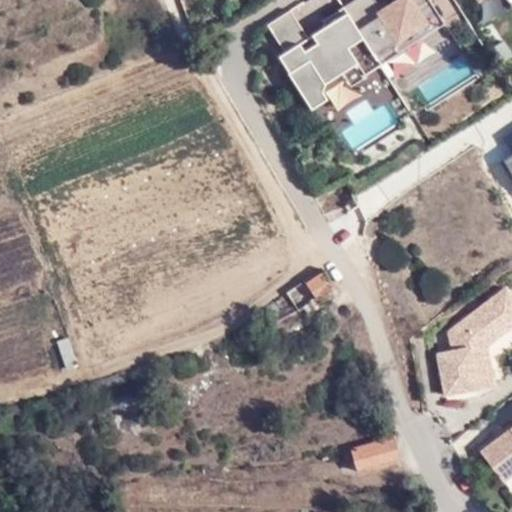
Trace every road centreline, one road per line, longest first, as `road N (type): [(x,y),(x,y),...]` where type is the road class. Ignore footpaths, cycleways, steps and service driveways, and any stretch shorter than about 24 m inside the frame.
road 1 (residential): [(327,241),(359,287),(455,511)]
road 2 (track): [(172,0),(300,229),(327,241)]
road 3 (residential): [(327,241),(242,91),(235,57),(243,26),(280,0)]
